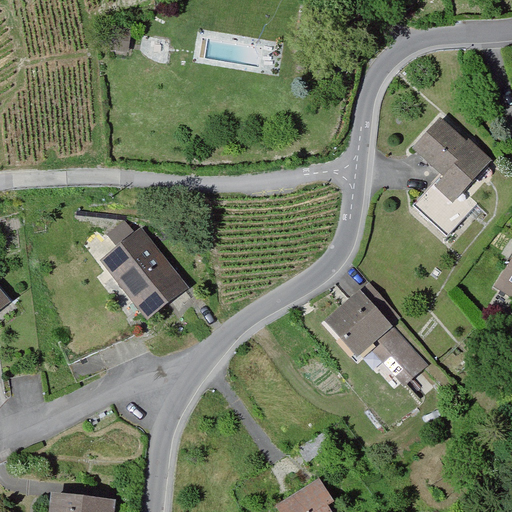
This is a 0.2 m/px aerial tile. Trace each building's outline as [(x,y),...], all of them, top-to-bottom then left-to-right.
[(411,0),(375,0),(396,17),(411,0)] [(489,170),(444,129),(420,156),(448,181),(419,214),(454,246),(483,214),(464,198),(489,170)] [(189,297),(145,238),(106,267),(150,326),(189,297)] [(373,296),(337,326),(365,359),(378,348),(407,383),(429,364),(373,296)] [(321,487),(282,510),(283,511),(328,511),(334,508),(321,487)] [(114,511),(115,510),(56,503),(54,511),(114,511)]
